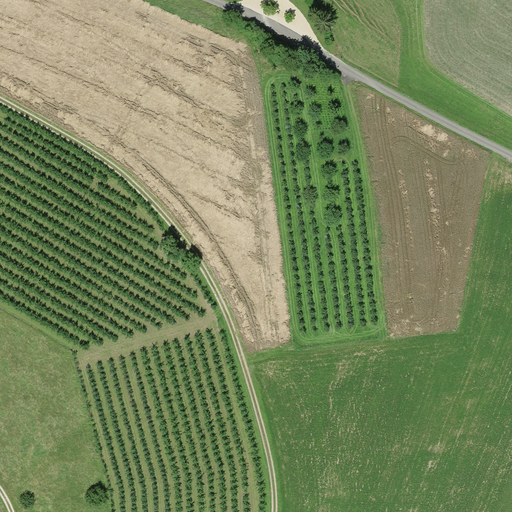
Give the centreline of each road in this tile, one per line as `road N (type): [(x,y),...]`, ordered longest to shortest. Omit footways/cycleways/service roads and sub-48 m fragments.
road 1 (track): [(272,511),(264,442),(240,359),(196,259),(111,167),(0,100)]
road 2 (track): [(349,70),(382,330),(375,338),(240,359)]
road 3 (unclassified): [(511,157),(216,0)]
